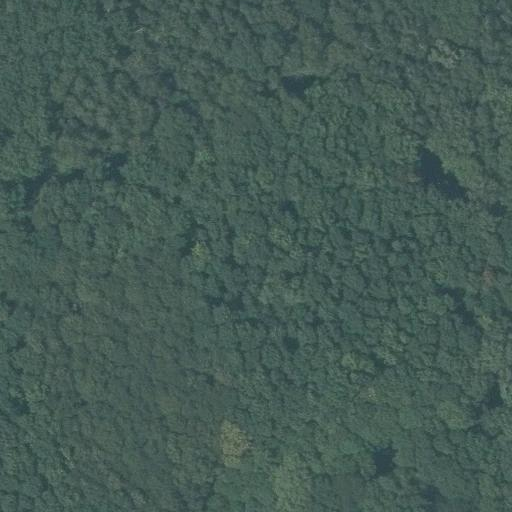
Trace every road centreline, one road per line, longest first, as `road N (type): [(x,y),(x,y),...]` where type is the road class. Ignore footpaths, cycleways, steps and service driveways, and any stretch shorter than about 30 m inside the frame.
road 1 (track): [(421,215),(275,225),(0,313)]
road 2 (track): [(511,364),(424,427),(290,472),(252,511)]
